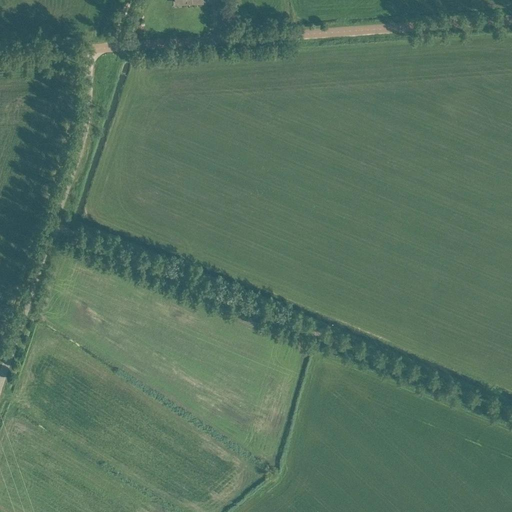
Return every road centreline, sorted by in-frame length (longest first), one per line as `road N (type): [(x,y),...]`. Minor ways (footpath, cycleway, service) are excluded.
road 1 (track): [(53,225),(511,412)]
road 2 (unclassified): [(89,47),(511,18)]
road 3 (unclassified): [(0,382),(82,143),(89,47)]
